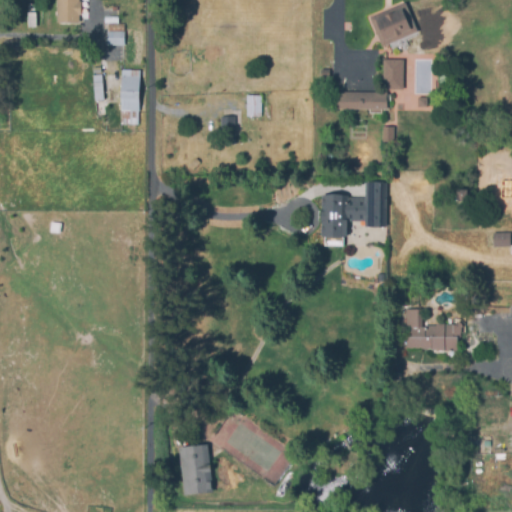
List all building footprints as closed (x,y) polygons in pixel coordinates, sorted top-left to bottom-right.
[(57,23),(56,0),(79,0),(80,1),(82,1),(82,16),(79,16),(79,22),(57,23)] [(366,16),(401,2),(413,31),(378,45),(366,16)] [(34,12),(28,11),(29,3),(36,4),(34,12)] [(125,46),(106,46),(106,32),(108,32),(109,23),(125,24),(125,46)] [(401,59),(381,60),(381,89),(402,89),(401,59)] [(95,101),(93,75),(96,75),(96,70),(103,69),(104,76),(103,76),(105,100),(95,101)] [(139,126),(120,125),(122,70),(141,70),(139,126)] [(262,117),(247,117),(247,95),(252,95),(252,90),(260,90),(260,94),(267,94),(267,102),(262,102),(262,117)] [(383,91),(383,108),(333,109),(333,92),(383,91)] [(221,145),(221,117),(235,117),(235,145),(221,145)] [(347,239),(325,238),(325,234),(322,234),(322,222),(321,222),(321,212),(323,212),(324,195),(348,196),(347,198),(365,199),(366,182),(387,183),(386,227),(365,227),(366,222),(347,221),(347,239)] [(468,201),(456,201),(456,191),(469,191),(468,201)] [(61,234),(50,233),(52,222),(63,223),(61,234)] [(494,248),(493,246),(487,246),(486,235),(493,235),(493,233),(510,233),(510,232),(511,247),(494,248)] [(436,351),(436,348),(407,349),(406,311),(422,310),(422,327),(436,326),(436,324),(460,324),(461,351),(436,351)] [(502,437),(488,437),(488,453),(502,453),(502,437)] [(185,496),(179,448),(207,444),(213,492),(185,496)]
